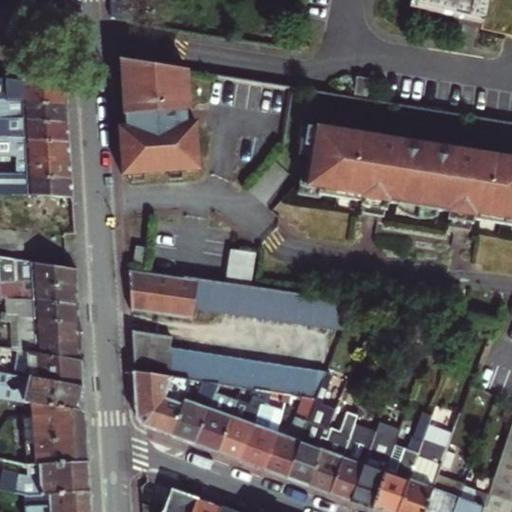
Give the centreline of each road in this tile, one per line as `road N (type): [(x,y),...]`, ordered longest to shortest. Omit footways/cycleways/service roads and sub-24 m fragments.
road 1 (tertiary): [(109,444),(84,36)]
road 2 (residential): [(298,511),(109,444)]
